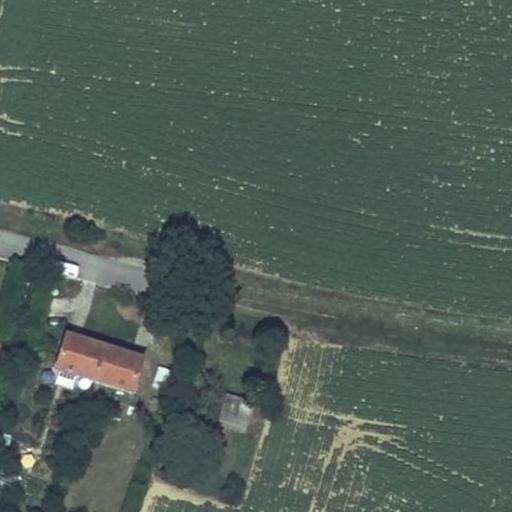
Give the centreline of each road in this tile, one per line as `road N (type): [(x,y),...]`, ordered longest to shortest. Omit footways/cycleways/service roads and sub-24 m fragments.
road 1 (track): [(511,348),(184,291)]
road 2 (unclassified): [(184,291),(0,241)]
